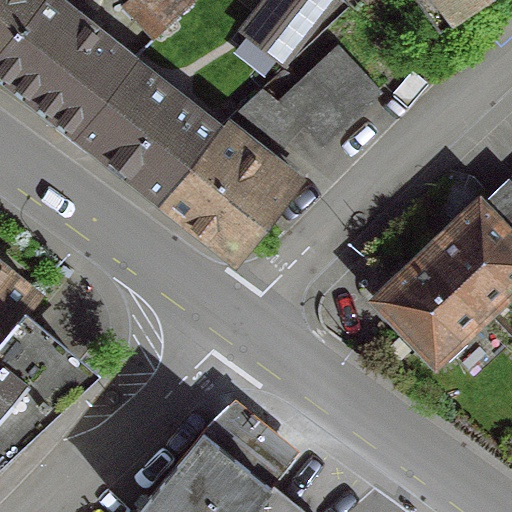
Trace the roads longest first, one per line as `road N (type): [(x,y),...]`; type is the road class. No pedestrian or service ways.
road 1 (residential): [(232,323),(301,268),(511,60)]
road 2 (secondary): [(232,323),(492,511)]
road 3 (secondary): [(0,154),(232,323)]
road 4 (residential): [(18,511),(232,323)]
